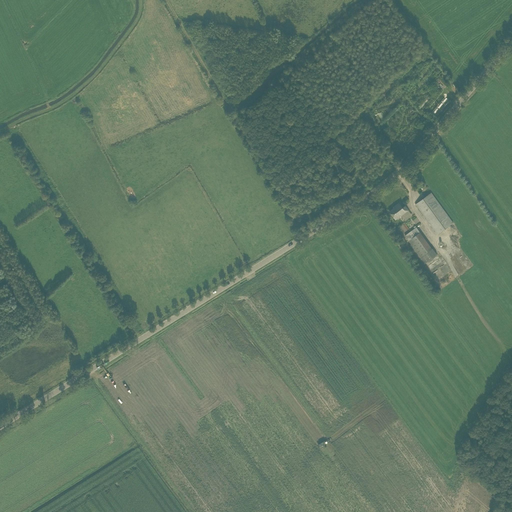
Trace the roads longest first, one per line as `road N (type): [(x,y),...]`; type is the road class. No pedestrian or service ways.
road 1 (unclassified): [(0,426),(395,178),(511,42)]
road 2 (track): [(0,130),(71,96),(101,68),(139,15),(139,0)]
